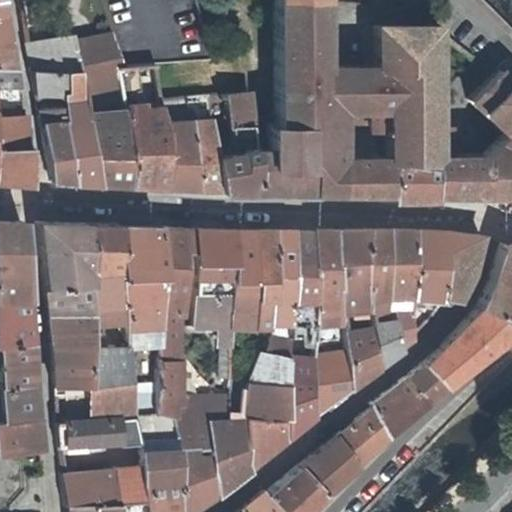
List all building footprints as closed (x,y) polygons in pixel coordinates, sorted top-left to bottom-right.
[(300,118),(319,118),(321,65),(320,0),(274,0),(274,122),(274,123),(299,123),(300,118)] [(0,44),(10,44),(5,13),(0,13),(0,44)] [(321,65),(319,118),(338,118),(338,108),(369,107),(387,106),(386,101),(432,99),(440,93),(438,20),(374,20),(373,64),(321,65)] [(97,27),(72,32),(83,89),(87,112),(98,111),(95,75),(105,72),(97,27)] [(66,91),(83,89),(72,32),(26,40),(36,94),(66,91)] [(0,65),(13,66),(10,44),(0,44),(0,65)] [(116,64),(123,102),(132,101),(128,63),(123,64),(116,64)] [(13,66),(0,65),(0,84),(19,84),(16,66),(13,66)] [(504,132),(485,151),(486,172),(485,196),(511,196),(511,77),(479,111),(504,132)] [(19,84),(0,84),(0,178),(32,180),(27,112),(23,112),(19,84)] [(64,103),(68,119),(88,115),(87,112),(83,89),(66,91),(64,103)] [(251,122),(247,92),(223,96),(227,111),(230,112),(231,122),(251,122)] [(441,105),(440,93),(432,99),(386,101),(387,106),(387,127),(387,135),(415,135),(440,125),(441,121),(441,105)] [(129,186),(164,187),(165,120),(161,102),(144,104),(143,100),(132,101),(123,102),(125,111),(129,186)] [(47,182),(75,183),(66,120),(68,119),(64,103),(46,106),(38,106),(38,123),(41,124),(47,182)] [(369,107),(370,128),(387,127),(387,106),(369,107)] [(337,129),(370,128),(369,107),(338,108),(338,118),(337,129)] [(98,186),(129,186),(125,111),(98,111),(87,112),(88,115),(96,153),(97,169),(98,186)] [(75,183),(98,186),(97,169),(96,153),(88,115),(68,119),(66,120),(75,183)] [(198,189),(219,191),(215,154),(216,151),(210,115),(189,117),(198,189)] [(164,187),(198,189),(189,117),(165,120),(164,187)] [(337,193),(337,156),(337,129),(338,118),(319,118),(300,118),(299,123),(300,193),(337,193)] [(255,193),(252,138),(251,122),(231,122),(234,148),(216,151),(215,154),(219,191),(220,194),(255,193)] [(300,193),(299,123),(274,123),(274,122),(264,122),(264,138),(266,139),(267,162),(285,163),(285,193),(300,193)] [(441,151),(440,125),(415,135),(417,155),(433,155),(441,151)] [(434,199),(434,195),(433,155),(417,155),(415,135),(387,135),(387,154),(390,194),(390,199),(406,199),(434,199)] [(266,139),(264,138),(252,138),(255,193),(271,193),(285,193),(285,163),(267,162),(266,139)] [(486,172),(485,151),(441,151),(433,155),(434,195),(485,196),(486,172)] [(387,154),(337,156),(337,193),(390,194),(387,154)] [(23,219),(0,218),(0,295),(29,294),(27,272),(25,255),(23,219)] [(39,220),(50,310),(95,310),(88,221),(39,220)] [(92,348),(108,347),(103,322),(127,318),(117,221),(88,221),(95,310),(50,310),(53,344),(92,344),(92,348)] [(128,327),(159,324),(157,222),(117,221),(127,318),(128,327)] [(176,408),(179,446),(212,443),(214,421),(228,420),(229,395),(184,393),(182,350),(177,348),(178,309),(183,308),(184,270),(186,270),(186,256),(183,256),(183,247),(190,247),(193,246),(194,225),(157,222),(159,324),(160,338),(160,343),(160,365),(159,367),(160,408),(176,408)] [(193,290),(233,291),(234,227),(194,225),(193,246),(193,290)] [(234,227),(233,291),(231,321),(255,320),(253,227),(234,227)] [(271,320),(271,312),(274,228),(253,227),(255,320),(271,320)] [(343,300),(359,300),(375,301),(374,291),(368,227),(336,228),(343,300)] [(391,227),(368,227),(374,291),(394,293),(391,227)] [(415,303),(415,295),(415,228),(391,227),(394,293),(409,294),(410,303),(415,303)] [(271,312),(292,314),(293,229),(274,228),(271,312)] [(314,315),(343,310),(343,300),(336,228),(314,229),(314,315)] [(454,230),(415,228),(415,295),(447,297),(457,299),(471,269),(474,269),(484,233),(454,230)] [(292,320),(314,321),(314,315),(314,229),(293,229),(292,314),(292,320)] [(487,287),(478,304),(511,325),(511,244),(503,241),(487,287)] [(193,323),(217,323),(232,323),(231,321),(233,291),(193,290),(193,323)] [(398,315),(394,293),(374,291),(375,301),(377,319),(398,315)] [(0,341),(32,340),(29,294),(0,295),(0,341)] [(343,310),(345,325),(358,324),(359,300),(343,300),(343,310)] [(511,325),(478,304),(424,362),(447,390),(511,337),(511,325)] [(415,309),(415,313),(415,336),(428,319),(415,309)] [(415,313),(398,315),(401,344),(415,336),(415,313)] [(401,347),(401,344),(398,315),(377,319),(377,324),(380,363),(401,347)] [(314,335),(314,321),(292,320),(291,330),(292,334),(314,335)] [(231,344),(232,323),(217,323),(217,344),(231,344)] [(129,343),(160,338),(159,324),(128,327),(129,343)] [(314,336),(314,344),(315,413),(380,363),(377,324),(358,324),(345,325),(346,333),(339,335),(340,344),(321,348),(321,336),(314,336)] [(271,327),(263,347),(291,351),(292,334),(291,330),(271,327)] [(32,340),(0,341),(0,383),(35,383),(32,340)] [(148,343),(151,407),(160,408),(159,367),(160,365),(160,343),(148,343)] [(86,382),(115,379),(133,378),(130,347),(108,347),(92,348),(92,344),(53,344),(54,385),(86,382)] [(291,384),(291,417),(290,432),(315,413),(314,344),(308,344),(307,354),(291,354),(291,384)] [(250,379),(291,384),(291,354),(291,351),(263,347),(261,347),(250,379)] [(424,362),(406,376),(430,404),(447,390),(424,362)] [(406,376),(369,403),(388,438),(430,404),(406,376)] [(134,392),(133,378),(115,379),(118,416),(89,418),(88,417),(56,418),(58,443),(120,439),(121,443),(140,441),(134,392)] [(118,416),(115,379),(86,382),(88,417),(89,418),(118,416)] [(247,405),(246,417),(291,417),(291,384),(250,379),(248,391),(247,405)] [(0,414),(37,413),(35,383),(0,383),(0,414)] [(369,403),(338,431),(360,465),(388,438),(369,403)] [(183,511),(183,507),(181,481),(179,446),(176,408),(160,408),(151,407),(159,448),(167,501),(168,511),(183,511)] [(42,445),(37,413),(0,414),(0,447),(8,446),(42,445)] [(226,486),(248,469),(246,444),(246,417),(228,420),(214,421),(212,443),(212,450),(211,457),(212,464),(215,478),(222,475),(226,486)] [(290,432),(291,417),(246,417),(246,444),(248,469),(290,436),(290,432)] [(338,431),(299,463),(326,494),(360,465),(338,431)] [(219,490),(215,478),(212,464),(211,457),(212,450),(212,443),(179,446),(181,481),(188,480),(190,503),(192,503),(196,502),(201,501),(200,494),(219,490)] [(168,511),(167,501),(159,448),(142,449),(142,464),(142,465),(143,498),(149,511),(168,511)] [(299,463),(262,491),(280,511),(303,511),(326,494),(299,463)] [(142,464),(116,466),(117,503),(143,498),(142,465),(142,464)] [(63,504),(117,503),(116,466),(59,472),(63,504)] [(192,507),(192,503),(190,503),(188,480),(181,481),(183,507),(192,507)] [(280,511),(262,491),(236,511),(235,511),(280,511)] [(149,511),(143,498),(117,503),(63,504),(64,511),(149,511)]
